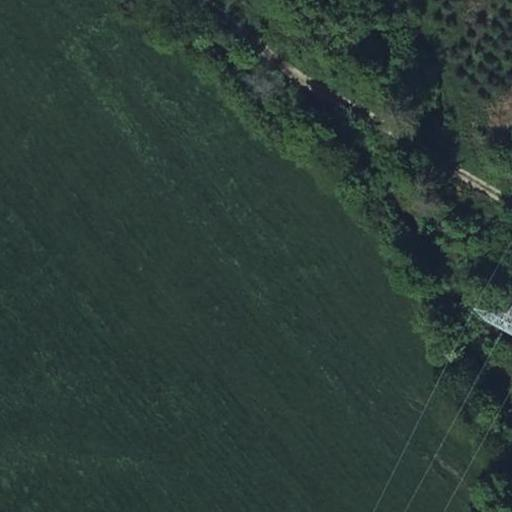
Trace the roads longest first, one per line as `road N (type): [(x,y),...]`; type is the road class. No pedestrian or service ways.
road 1 (track): [(195,0),(345,112),(511,212)]
road 2 (track): [(511,384),(345,112)]
